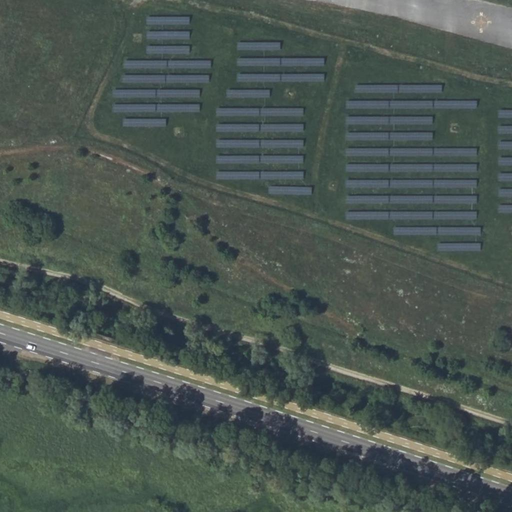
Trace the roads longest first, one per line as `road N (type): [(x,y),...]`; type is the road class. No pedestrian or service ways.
road 1 (track): [(140,0),(130,3),(125,41),(94,103),(89,120),(97,132),(201,181),(511,283)]
road 2 (track): [(511,426),(185,320),(99,284),(0,260)]
road 3 (secondary): [(0,332),(511,494)]
road 4 (track): [(511,85),(188,0)]
road 5 (track): [(343,40),(314,183),(318,215)]
